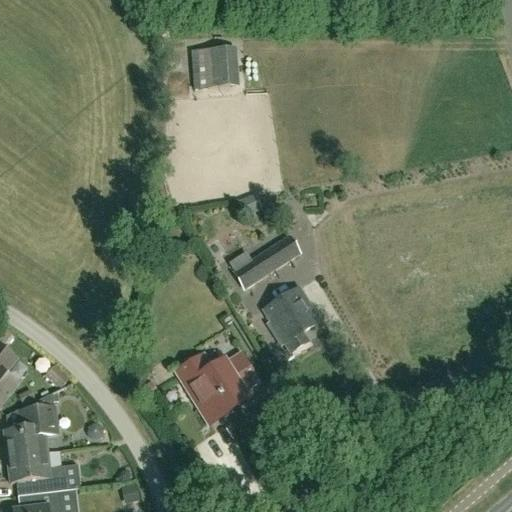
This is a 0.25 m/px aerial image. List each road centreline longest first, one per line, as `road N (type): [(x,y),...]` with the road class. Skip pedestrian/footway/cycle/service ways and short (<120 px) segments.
road 1 (unclassified): [(294,511),(323,468),(370,426),(511,350)]
road 2 (unclassified): [(165,511),(111,408),(46,340),(0,308)]
